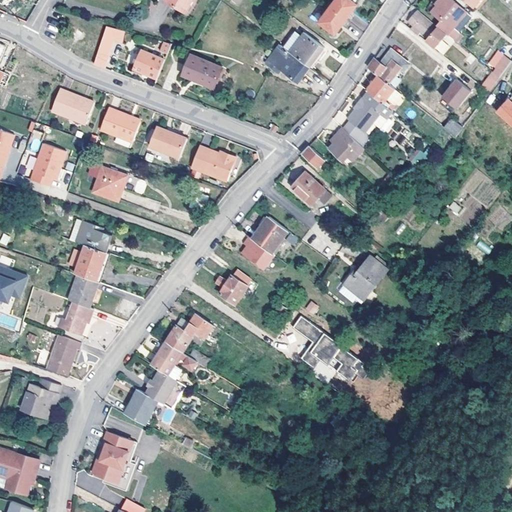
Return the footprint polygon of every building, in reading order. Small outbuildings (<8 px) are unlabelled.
[(160,0),(185,15),(194,0),(160,0)] [(335,0),(331,7),(346,17),(356,3),(351,0),(335,0)] [(440,0),(431,12),(435,15),(444,3),(440,0)] [(438,25),(449,35),(467,12),(452,0),(440,0),(444,3),(435,15),(442,21),(438,25)] [(479,0),(473,7),(477,11),(485,1),(484,0),(479,0)] [(346,17),(331,7),(320,20),(335,32),(346,17)] [(436,50),(449,35),(438,25),(418,9),(409,23),(428,39),(426,41),(434,48),(436,50)] [(105,38),(114,41),(123,43),(127,32),(110,27),(105,38)] [(291,52),(311,66),(325,48),(306,33),(291,52)] [(96,64),(106,68),(114,41),(105,38),(96,64)] [(161,52),(168,55),(173,44),(165,42),(161,52)] [(300,81),(311,66),(291,52),(281,45),(268,63),(274,67),(280,67),(286,71),(300,81)] [(135,69),(158,80),(166,61),(143,51),(135,69)] [(389,84),(396,75),(401,68),(406,62),(393,52),(383,64),(375,59),(369,68),(378,75),(389,84)] [(192,55),(183,75),(215,88),(223,69),(192,55)] [(494,72),(501,78),(511,61),(511,60),(505,55),(496,67),(497,68),(494,72)] [(406,62),(401,68),(404,71),(409,64),(406,62)] [(0,83),(6,86),(11,76),(5,73),(0,70),(0,83)] [(483,87),(490,92),(501,78),(494,72),(483,87)] [(395,88),(389,84),(378,75),(374,81),(371,78),(369,80),(372,83),(367,90),(370,92),(392,110),(396,105),(388,98),(389,96),(393,99),(399,92),(395,88)] [(389,84),(395,88),(402,80),(396,75),(389,84)] [(473,90),(458,78),(445,94),(460,106),(473,90)] [(96,102),(61,89),(53,109),(88,122),(96,102)] [(395,112),(392,110),(370,92),(364,99),(356,109),(349,118),(352,120),(366,132),(373,122),(382,129),(390,120),(395,112)] [(354,107),(356,109),(364,99),(361,98),(354,107)] [(511,123),(511,110),(506,105),(499,112),(511,123)] [(142,119),(110,107),(102,128),(134,140),(142,119)] [(366,132),(352,120),(345,128),(366,148),(375,138),(366,132)] [(390,120),(382,129),(384,131),(386,132),(390,131),(393,126),(393,123),(392,121),(390,120)] [(456,137),(461,132),(450,123),(445,129),(456,137)] [(187,137),(158,125),(151,144),(180,155),(187,137)] [(11,146),(15,134),(0,128),(0,177),(9,150),(7,150),(9,145),(11,146)] [(356,159),(366,148),(345,128),(333,142),(337,145),(331,151),(344,162),(351,154),(356,159)] [(30,150),(37,151),(41,132),(34,131),(30,150)] [(401,148),(408,143),(402,133),(394,137),(401,148)] [(69,149),(46,142),(33,178),(52,184),(55,177),(59,178),(69,149)] [(200,145),(192,166),(228,180),(236,156),(221,151),(220,152),(200,145)] [(311,146),(304,154),(321,168),(327,161),(311,146)] [(128,175),(103,167),(94,192),(119,200),(128,175)] [(332,196),(307,173),(294,187),(313,204),(318,198),(325,204),(332,196)] [(377,193),(382,198),(392,185),(397,178),(393,174),(377,193)] [(457,213),(461,207),(453,201),(448,207),(457,213)] [(387,208),(379,219),(385,223),(393,212),(387,208)] [(254,240),(276,255),(287,240),(284,237),(289,230),(270,216),(254,240)] [(87,244),(108,252),(114,235),(105,232),(101,231),(102,226),(86,221),(79,241),(87,244)] [(0,241),(0,242),(6,245),(9,236),(3,234),(0,241)] [(266,270),(276,255),(254,240),(251,238),(246,245),(250,248),(245,255),(266,270)] [(480,240),(476,246),(488,254),(492,249),(480,240)] [(80,275),(98,281),(108,252),(87,244),(77,274),(80,275)] [(369,287),(372,290),(389,269),(371,255),(362,267),(360,265),(346,283),(360,294),(362,296),(369,287)] [(30,276),(0,264),(0,296),(12,301),(15,294),(22,297),(30,276)] [(237,303),(253,279),(238,269),(230,281),(222,275),(217,282),(226,288),(222,293),(237,303)] [(100,282),(98,281),(80,275),(71,301),(73,302),(76,303),(90,308),(94,298),(97,290),(100,282)] [(362,296),(360,294),(357,298),(363,303),(372,290),(369,287),(362,296)] [(213,305),(207,300),(203,306),(210,310),(213,305)] [(277,309),(284,313),(288,307),(281,302),(277,309)] [(94,309),(90,308),(76,303),(74,310),(70,309),(66,320),(61,318),(58,327),(81,335),(86,324),(89,325),(94,309)] [(320,307),(314,303),(310,308),(316,313),(320,307)] [(191,322),(209,334),(215,324),(197,312),(191,322)] [(302,313),(294,324),(309,334),(310,333),(316,338),(303,357),(319,367),(325,358),(353,378),(359,370),(367,375),(373,366),(366,362),(368,359),(344,343),(345,342),(302,313)] [(207,338),(209,334),(191,322),(182,316),(167,340),(184,351),(185,349),(194,335),(197,331),(207,338)] [(68,375),(77,349),(80,350),(82,342),(60,334),(48,368),(68,375)] [(194,335),(185,349),(192,354),(201,340),(194,335)] [(160,367),(169,373),(181,355),(187,359),(185,362),(193,368),(199,360),(184,351),(167,340),(152,362),(160,367)] [(186,383),(169,373),(160,367),(153,379),(150,385),(146,392),(159,400),(173,407),(186,383)] [(32,384),(25,408),(34,410),(33,413),(47,417),(51,404),(52,401),(57,402),(62,385),(44,378),(41,387),(32,384)] [(146,424),(159,400),(146,392),(141,389),(137,398),(135,397),(126,413),(146,424)] [(122,482),(136,441),(110,432),(106,443),(109,444),(104,460),(100,459),(96,473),(117,480),(122,482)] [(173,439),(180,442),(182,437),(174,432),(171,437),(173,439)] [(136,441),(122,482),(117,480),(116,485),(130,490),(139,463),(133,461),(139,443),(136,441)] [(109,444),(106,443),(100,459),(104,460),(109,444)] [(0,446),(0,473),(11,477),(9,486),(30,493),(33,484),(36,484),(43,459),(0,446)] [(257,505),(261,498),(264,491),(260,488),(252,503),(257,505)] [(261,498),(257,505),(254,511),(255,511),(265,511),(271,504),(261,498)] [(35,511),(36,509),(15,501),(10,511),(35,511)]
